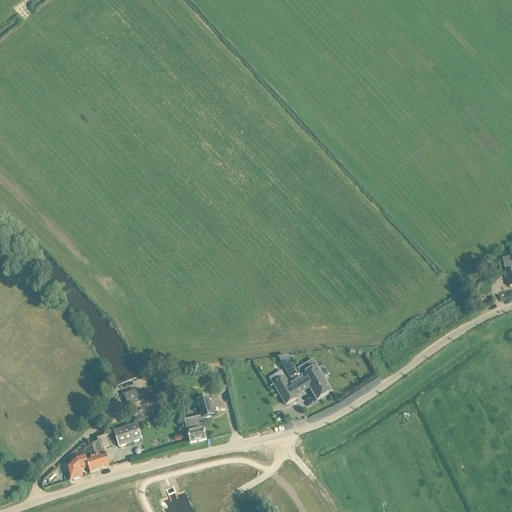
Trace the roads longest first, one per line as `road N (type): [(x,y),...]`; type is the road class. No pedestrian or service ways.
road 1 (unclassified): [(12,511),(154,464),(281,435)]
road 2 (unclassified): [(281,435),(350,409),(457,333),(511,306)]
road 3 (unknown): [(48,499),(39,474),(53,454),(102,411),(152,392)]
